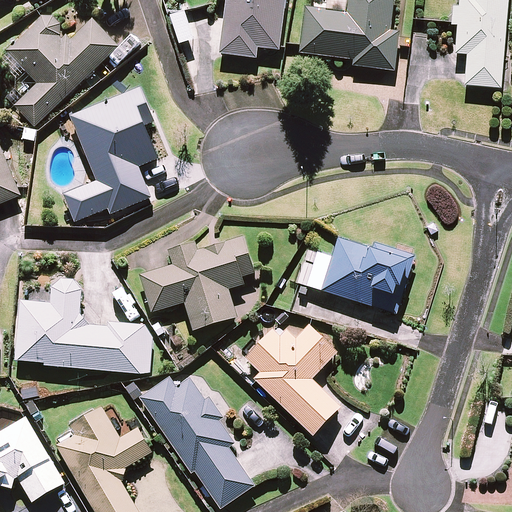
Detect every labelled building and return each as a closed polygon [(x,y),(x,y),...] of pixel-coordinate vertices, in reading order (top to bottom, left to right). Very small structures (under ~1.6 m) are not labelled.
[(286,0),(221,0),(228,1),(221,55),(257,60),(259,49),(280,52),(286,0)] [(394,0),(348,0),(347,15),(326,13),(327,1),(320,0),(319,0),(318,11),(307,10),(301,55),(354,60),(353,67),(395,72),(399,34),(390,33),(394,0)] [(508,0),(454,0),(453,26),(459,27),(456,55),(469,56),(466,87),(501,89),(508,0)] [(71,37),(49,14),(8,53),(10,55),(3,62),(15,75),(22,68),(38,85),(15,107),(36,128),(118,49),(89,19),(71,37)] [(137,134),(127,109),(79,128),(101,182),(65,196),(76,223),(111,209),(112,212),(149,198),(137,169),(131,172),(126,159),(137,155),(130,136),(137,134)] [(0,206),(21,197),(0,145),(0,206)] [(255,274),(243,237),(198,252),(195,244),(170,252),(174,266),(141,277),(153,314),(185,304),(194,332),(238,318),(229,291),(244,286),(242,279),(255,274)] [(373,251),(340,240),(334,259),(309,251),(298,284),(395,315),(413,258),(374,246),(373,251)] [(82,291),(54,289),(53,306),(22,303),(17,364),(149,375),(153,329),(109,325),(109,328),(79,326),(82,291)] [(337,355),(309,328),(297,341),(288,332),(281,339),(273,331),(246,360),(261,374),(254,380),(313,437),(340,409),(311,382),(337,355)] [(178,390),(170,379),(140,399),(191,474),(195,471),(221,510),(254,488),(227,448),(235,442),(193,380),(178,390)] [(120,440),(102,408),(69,427),(74,436),(57,446),(94,511),(137,511),(120,482),(126,478),(122,471),(152,454),(138,429),(120,440)] [(66,484),(27,419),(0,434),(0,482),(4,490),(20,481),(33,503),(66,484)]
